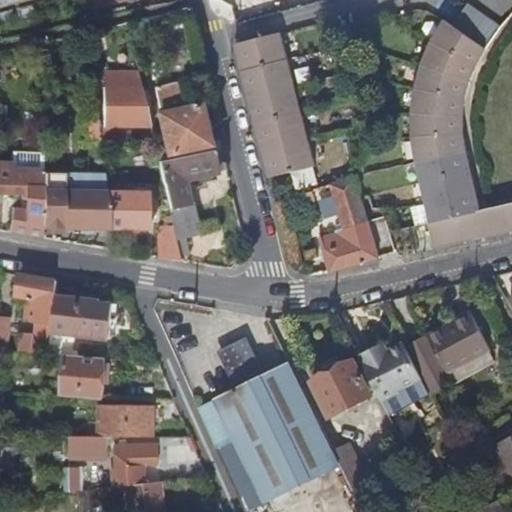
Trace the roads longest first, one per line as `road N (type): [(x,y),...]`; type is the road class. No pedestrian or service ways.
road 1 (residential): [(274,298),(199,0)]
road 2 (residential): [(125,273),(232,511)]
road 3 (residential): [(511,250),(274,298)]
road 4 (residential): [(125,273),(274,298)]
road 5 (residential): [(0,250),(125,273)]
